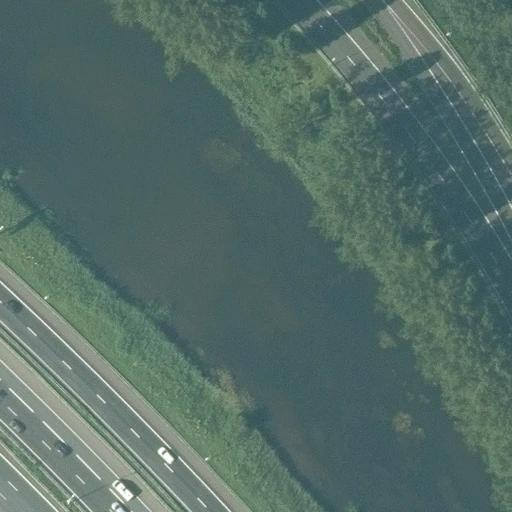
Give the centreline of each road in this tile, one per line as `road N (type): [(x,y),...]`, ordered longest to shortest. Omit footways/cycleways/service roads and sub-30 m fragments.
road 1 (motorway): [(511,294),(389,108),(292,0)]
road 2 (motorway): [(214,511),(0,300)]
road 3 (motorway): [(511,224),(369,0)]
road 4 (motorway): [(121,511),(0,392)]
